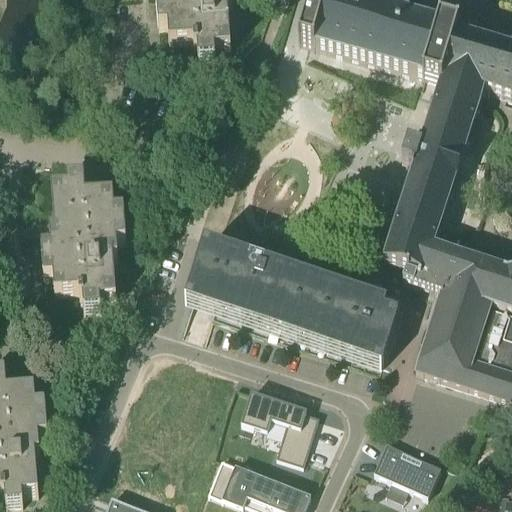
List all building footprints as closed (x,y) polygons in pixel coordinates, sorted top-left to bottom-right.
[(214,57),(230,56),(227,15),(232,15),(230,0),(164,0),(165,3),(156,4),(158,36),(167,35),(169,51),(193,49),(193,55),(197,55),(198,68),(215,66),(214,57)] [(312,0),(298,51),(440,91),(442,85),(484,97),(511,105),(511,55),(457,40),(459,34),(408,20),(413,0),(385,0),(382,13),(335,0),(312,0)] [(442,85),(440,91),(421,153),(407,149),(401,167),(409,170),(408,175),(413,176),(383,268),(406,276),(402,290),(440,302),(442,303),(446,292),(423,285),(432,254),(434,254),(484,97),(442,85)] [(269,126),(242,202),(296,221),(323,145),(269,126)] [(116,307),(114,279),(113,267),(117,267),(116,250),(126,249),(123,218),(114,218),(113,202),(103,203),(85,204),(84,190),(84,185),(67,187),(67,196),(51,197),(54,238),(49,238),(50,254),(42,255),(43,287),(53,286),(54,302),(79,301),(79,306),(82,306),(83,319),(100,318),(100,309),(116,307)] [(102,189),(84,190),(85,204),(103,203),(102,189)] [(203,253),(182,317),(213,327),(375,379),(379,380),(382,372),(400,314),(203,253)] [(440,302),(426,349),(416,380),(511,410),(511,318),(490,312),(495,297),(492,296),(499,274),(434,254),(432,254),(423,285),(446,292),(442,303),(440,302)] [(511,278),(499,274),(492,296),(495,297),(490,312),(511,318),(511,278)] [(0,495),(1,496),(1,501),(5,501),(5,511),(22,511),(22,503),(38,502),(35,461),(39,461),(38,445),(47,444),(44,412),(35,413),(34,397),(6,399),(5,380),(3,381),(3,382),(0,382),(0,495)] [(299,437),(288,471),(315,480),(319,466),(318,465),(328,434),(315,430),(318,421),(262,403),(252,436),(280,444),(283,432),(299,437)] [(427,506),(440,476),(386,453),(374,482),(427,506)] [(306,511),(309,505),(310,503),(235,474),(221,468),(213,489),(227,494),(222,507),(221,508),(222,508),(232,511),(306,511)] [(464,511),(511,511),(511,510),(505,510),(492,509),(492,506),(470,497),(464,511)]
